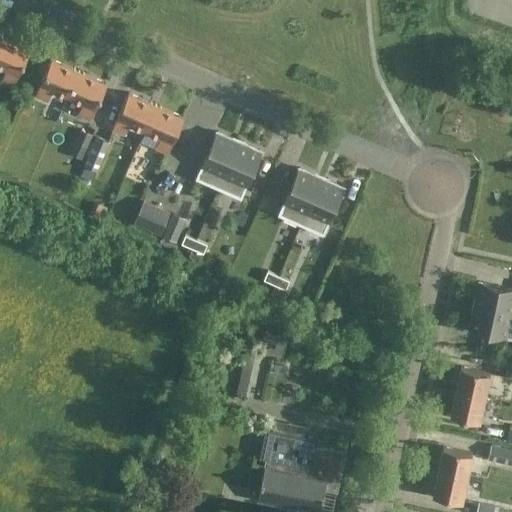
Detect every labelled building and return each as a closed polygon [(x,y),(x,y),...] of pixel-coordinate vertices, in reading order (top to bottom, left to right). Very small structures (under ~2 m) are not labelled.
[(28,48),(0,36),(0,66),(4,68),(0,77),(0,79),(12,85),(28,48)] [(51,89),(66,95),(77,70),(50,58),(34,94),(46,100),(51,89)] [(77,70),(66,95),(81,102),(76,113),(89,118),(105,82),(77,70)] [(128,122),(143,129),(154,104),(127,92),(111,128),(123,134),(128,122)] [(32,105),(24,102),(21,110),(28,113),(32,105)] [(182,116),(154,104),(143,129),(158,136),(153,147),(166,152),(182,116)] [(85,146),(91,134),(79,128),(74,141),(85,146)] [(238,140),(216,131),(195,177),(217,186),(238,140)] [(94,134),(86,154),(79,175),(92,180),(107,139),(94,134)] [(238,140),(217,186),(239,196),(259,150),(238,140)] [(278,213),(300,223),(320,177),(298,167),(278,213)] [(320,177),(300,223),(321,232),(342,186),(320,177)] [(168,211),(154,205),(142,200),(132,222),(159,233),(161,229),(168,211)] [(106,206),(94,201),(89,211),(101,217),(106,206)] [(185,218),(170,211),(161,234),(175,240),(185,218)] [(180,243),(191,247),(195,238),(184,234),(180,243)] [(206,243),(195,238),(191,247),(202,252),(206,243)] [(273,284),(277,274),(266,269),(262,279),(273,284)] [(277,274),(273,284),(284,288),(288,279),(277,274)] [(470,303),(511,312),(511,288),(476,280),(470,303)] [(511,336),(511,312),(470,303),(465,327),(511,336)] [(285,336),(261,331),(257,349),(281,355),(285,336)] [(459,365),(454,390),(483,396),(488,372),(459,365)] [(478,420),(483,396),(454,390),(449,414),(478,420)] [(335,490),(343,452),(313,446),(315,439),(300,435),(301,431),(298,426),(283,422),(277,426),(276,431),(263,428),(257,456),(264,457),(256,498),(318,511),(323,488),(335,490)] [(510,464),(511,453),(511,449),(489,444),(486,458),(510,464)] [(442,446),(436,470),(466,476),(471,452),(442,446)] [(460,500),(466,476),(436,470),(431,494),(460,500)] [(474,511),(505,511),(506,510),(500,508),(500,507),(477,502),(474,511)]
